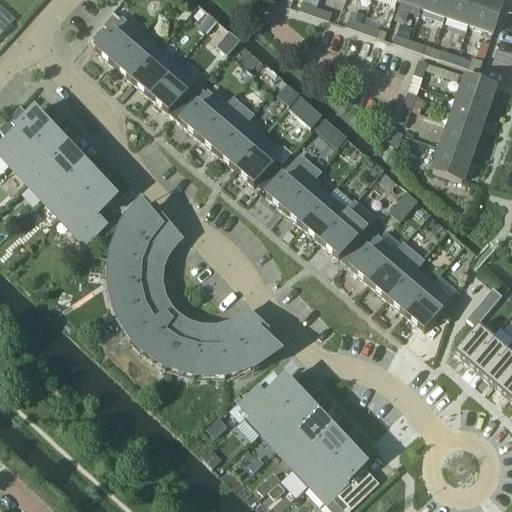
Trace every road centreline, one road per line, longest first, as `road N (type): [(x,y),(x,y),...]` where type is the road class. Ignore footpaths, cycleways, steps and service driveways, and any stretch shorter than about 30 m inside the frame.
road 1 (residential): [(437,443),(363,372),(302,346),(118,153),(114,123),(26,47)]
road 2 (residential): [(438,496),(467,502),(481,495),(493,468),(489,453),(466,435),(437,443)]
